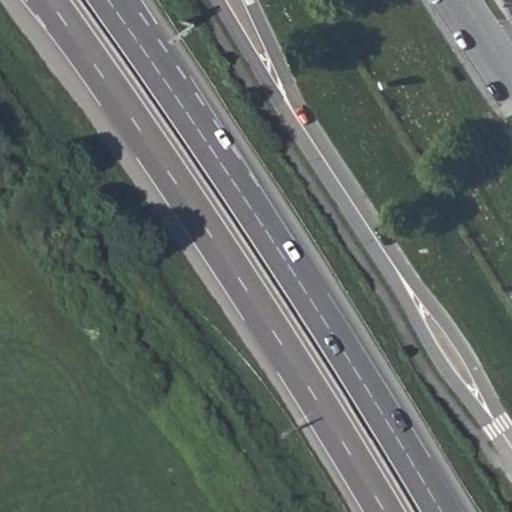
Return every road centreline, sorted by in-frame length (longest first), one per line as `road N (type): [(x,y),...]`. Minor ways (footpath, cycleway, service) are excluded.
road 1 (trunk): [(49,0),(232,267),(385,511)]
road 2 (trunk): [(442,511),(110,0)]
road 3 (tertiary): [(363,219),(511,443)]
road 4 (tertiary): [(218,0),(363,219)]
road 5 (tertiary): [(363,219),(252,0)]
